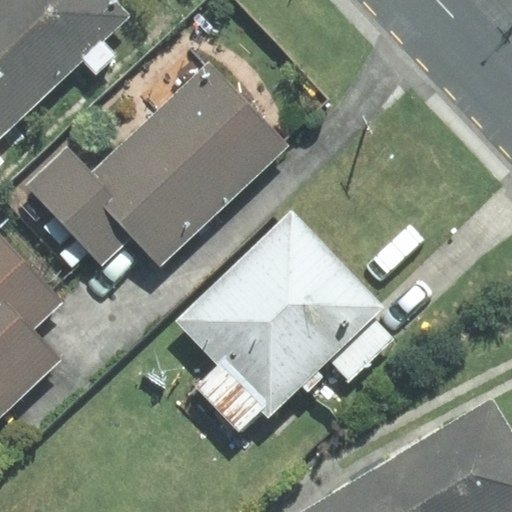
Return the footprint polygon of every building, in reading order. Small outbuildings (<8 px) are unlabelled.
[(0,0),(0,165),(5,161),(0,155),(0,133),(82,56),(97,71),(116,53),(103,40),(129,16),(113,0),(0,0)] [(285,146),(208,66),(93,175),(67,147),(26,186),(102,264),(133,235),(161,264),(285,146)] [(268,417),(383,308),(291,213),(178,321),(221,365),(198,387),(240,431),(262,410),(268,417)] [(61,302),(0,236),(0,415),(59,360),(31,330),(61,302)] [(511,511),(511,430),(493,400),(394,459),(425,511),(511,511)] [(425,511),(394,459),(306,511),(425,511)]
